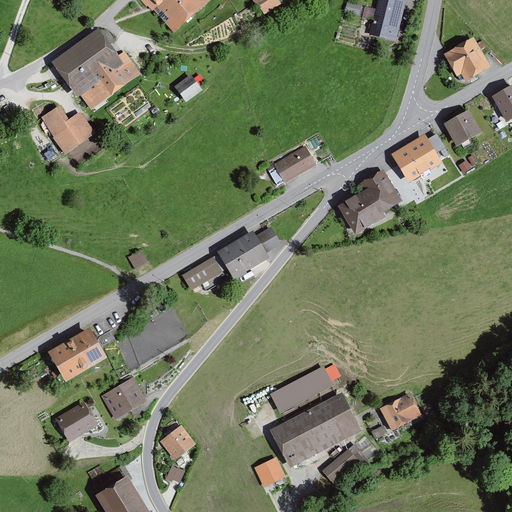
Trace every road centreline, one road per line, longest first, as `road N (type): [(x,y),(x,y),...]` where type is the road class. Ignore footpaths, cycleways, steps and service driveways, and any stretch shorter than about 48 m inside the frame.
road 1 (tertiary): [(163,511),(147,467),(156,415),(338,192),(351,163)]
road 2 (tertiary): [(0,364),(351,163)]
road 3 (track): [(101,20),(140,42),(206,51),(309,0)]
road 4 (unclassified): [(0,84),(63,49),(124,0)]
road 5 (track): [(132,286),(84,258),(0,230)]
road 6 (tertiary): [(431,0),(406,127)]
road 7 (tertiary): [(406,127),(511,68)]
